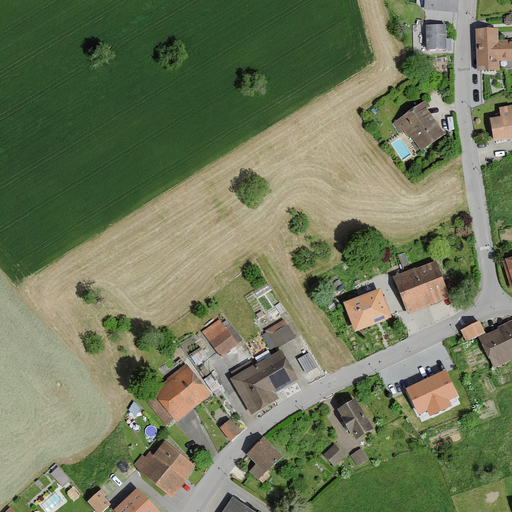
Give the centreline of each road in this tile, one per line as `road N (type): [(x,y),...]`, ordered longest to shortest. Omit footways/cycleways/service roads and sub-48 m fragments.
road 1 (unclassified): [(493,306),(323,386),(269,421),(191,511)]
road 2 (unclassified): [(469,0),(464,103),(493,306)]
